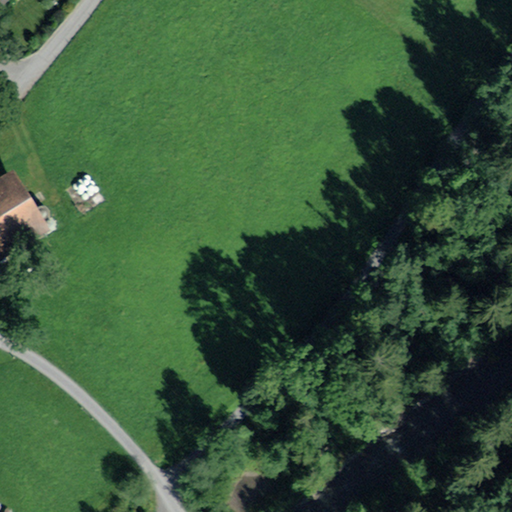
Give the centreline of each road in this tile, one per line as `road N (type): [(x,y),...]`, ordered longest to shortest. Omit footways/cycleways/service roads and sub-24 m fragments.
road 1 (track): [(511,48),(321,317),(162,487)]
road 2 (unclassified): [(6,96),(90,0)]
